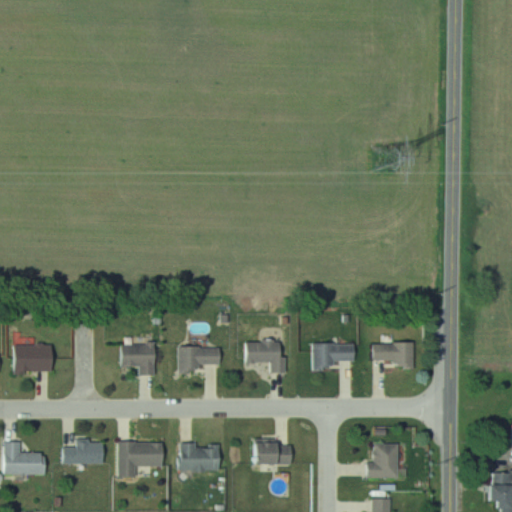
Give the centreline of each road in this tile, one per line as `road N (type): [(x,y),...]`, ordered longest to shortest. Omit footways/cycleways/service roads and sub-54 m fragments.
road 1 (residential): [(452,511),(458,0)]
road 2 (residential): [(452,408),(0,409)]
